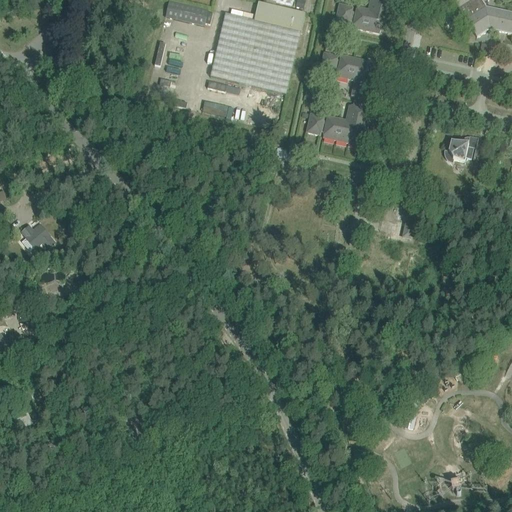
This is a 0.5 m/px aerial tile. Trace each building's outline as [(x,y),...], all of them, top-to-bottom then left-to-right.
[(344,27),(349,28),(350,23),(354,24),(352,30),(379,36),(380,33),(385,34),(386,29),(389,30),(395,4),(390,3),(390,0),(376,0),(377,0),(376,0),(373,0),(374,0),(372,12),(368,11),(357,9),(356,14),(352,13),(353,9),(339,6),(335,25),(344,27)] [(451,0),(458,10),(455,12),(457,17),(462,23),(466,21),(477,39),(489,31),(511,35),(511,13),(485,8),(480,0),(451,0)] [(169,3),(165,19),(205,28),(208,12),(169,3)] [(242,20),(225,16),(210,79),(286,97),(305,15),(258,4),(255,17),(244,14),(242,20)] [(489,47),(482,45),(480,54),(487,56),(489,47)] [(362,138),(363,133),(366,133),(371,112),(367,111),(369,101),(373,102),(378,81),(374,80),(376,75),(377,75),(379,65),(341,57),(340,62),(337,62),(338,58),(324,55),(320,73),(334,76),(335,73),(338,73),(336,79),(358,83),(355,98),(351,97),(355,98),(353,108),(349,107),(349,108),(353,108),(349,123),(328,118),(327,123),(324,123),(324,119),(310,116),(306,134),(320,137),(321,133),(324,134),(323,140),(360,148),(362,138)] [(161,80),(159,86),(170,89),(171,83),(161,80)] [(209,83),(207,90),(225,94),(227,88),(209,83)] [(308,88),(306,98),(316,100),(318,90),(308,88)] [(176,102),(174,108),(186,111),(187,105),(176,102)] [(474,162),(478,141),(470,139),(469,139),(467,139),(465,140),(463,141),(462,143),(461,145),(451,142),(449,153),(445,152),(444,153),(444,156),(445,159),(447,162),(449,164),(452,165),(453,165),(454,161),(465,164),(466,160),(471,161),(474,150),(475,151),(473,162),(474,162)] [(4,222),(0,223),(0,234),(2,240),(10,237),(4,222)] [(406,226),(403,239),(411,240),(413,227),(406,226)] [(29,229),(23,234),(27,239),(22,244),(30,253),(35,249),(43,243),(48,249),(54,245),(48,238),(49,238),(41,228),(33,234),(29,229)] [(0,336),(0,352),(3,356),(21,340),(16,334),(5,343),(0,336)] [(32,339),(23,343),(29,356),(37,352),(32,339)] [(418,407),(425,403),(421,396),(411,402),(408,413),(416,415),(418,407)] [(396,408),(387,409),(388,417),(398,416),(396,408)] [(58,410),(48,414),(51,422),(51,423),(61,419),(58,410)] [(16,416),(16,417),(13,418),(19,431),(27,427),(22,415),(18,416),(17,415),(16,416)] [(123,441),(132,438),(129,432),(121,435),(123,441)]
